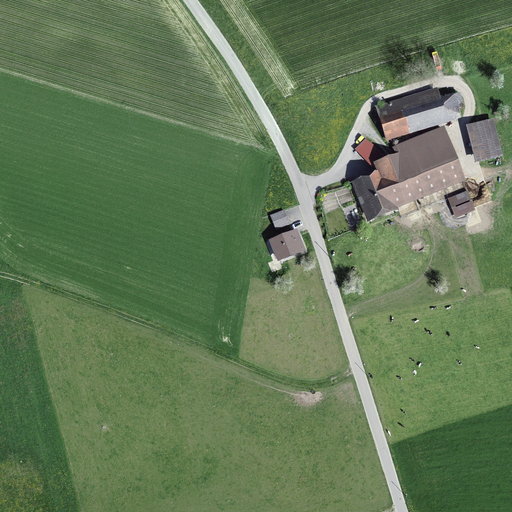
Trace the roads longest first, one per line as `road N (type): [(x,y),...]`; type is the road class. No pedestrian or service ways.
road 1 (tertiary): [(401,511),(289,164),(189,0)]
road 2 (track): [(357,367),(324,382),(289,380),(0,273)]
